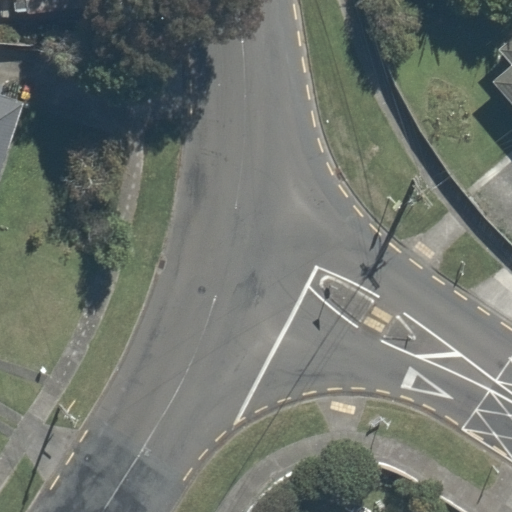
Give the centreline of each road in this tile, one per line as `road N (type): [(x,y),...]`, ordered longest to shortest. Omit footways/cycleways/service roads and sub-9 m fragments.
road 1 (unclassified): [(511,398),(311,276),(229,253)]
road 2 (unclassified): [(103,511),(180,388),(229,253)]
road 3 (unclassified): [(229,253),(244,102),(237,0)]
